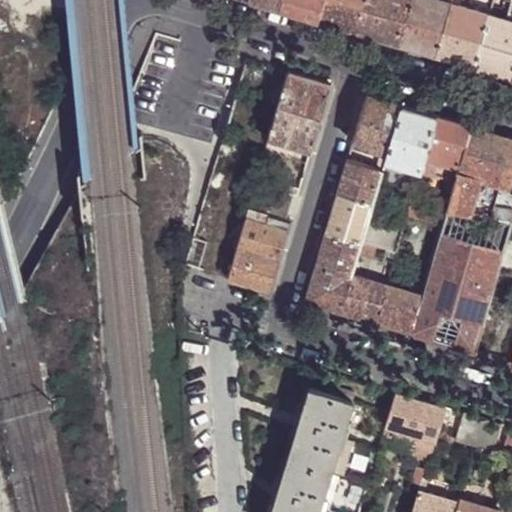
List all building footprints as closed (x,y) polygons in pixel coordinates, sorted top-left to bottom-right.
[(248,0),(249,0),(278,8),(280,0),(248,0)] [(280,0),(278,8),(316,19),(321,0),(280,0)] [(321,0),(316,19),(355,32),(364,0),(321,0)] [(408,0),(364,0),(355,32),(396,43),(408,0)] [(408,0),(396,43),(434,54),(448,3),(449,0),(408,0)] [(448,3),(434,54),(471,66),(487,14),(448,3)] [(511,71),(511,21),(487,14),(471,66),(510,77),(511,71)] [(235,97),(278,110),(290,72),(279,69),(277,75),(244,67),(235,97)] [(278,110),(269,141),(310,154),(330,84),(290,72),(278,110)] [(387,152),(401,104),(366,94),(352,141),(362,145),(387,152)] [(385,158),(421,168),(437,114),(401,104),(387,152),(385,158)] [(453,190),(472,125),(437,114),(421,168),(418,179),(444,187),(453,190)] [(446,214),(511,218),(511,137),(472,125),(453,190),(448,205),(446,214)] [(239,143),(222,138),(220,144),(208,185),(225,191),(239,143)] [(346,160),(357,164),(362,145),(352,141),(346,160)] [(336,194),(371,205),(381,170),(357,164),(346,160),(336,194)] [(247,211),(283,223),(291,199),(255,186),(247,211)] [(325,231),(360,242),(366,222),(371,205),(336,194),(325,231)] [(410,204),(446,214),(448,205),(413,195),(410,204)] [(441,226),(446,214),(410,204),(407,215),(441,226)] [(268,291),(288,224),(283,223),(247,211),(227,279),(268,291)] [(412,331),(474,351),(498,269),(505,244),(511,219),(511,218),(446,214),(441,226),(422,293),(412,331)] [(366,222),(360,242),(376,248),(389,251),(395,231),(366,222)] [(350,274),(351,272),(356,255),(360,242),(325,231),(315,265),(350,274)] [(372,259),(376,248),(360,242),(356,255),(372,259)] [(511,246),(505,244),(498,269),(511,272),(511,246)] [(304,300),(340,311),(350,274),(315,265),(304,300)] [(340,311),(376,321),(387,283),(351,272),(350,274),(340,311)] [(376,321),(412,331),(422,293),(387,283),(376,321)] [(322,382),(319,389),(350,398),(352,391),(322,382)] [(316,511),(350,398),(319,389),(307,386),(271,511),(316,511)] [(413,432),(433,438),(443,405),(392,389),(384,424),(393,427),(413,432)] [(467,442),(475,443),(477,435),(483,417),(464,411),(459,430),(469,433),(467,442)] [(483,417),(477,435),(494,440),(499,422),(483,417)] [(384,424),(378,442),(387,444),(393,427),(384,424)] [(511,444),(511,425),(507,424),(502,443),(511,444)] [(406,453),(426,459),(433,438),(413,432),(409,446),(407,446),(406,453)] [(408,486),(417,489),(423,467),(415,465),(408,486)] [(417,489),(410,511),(453,511),(457,501),(417,489)] [(457,501),(453,511),(498,511),(499,510),(458,498),(457,501)]
